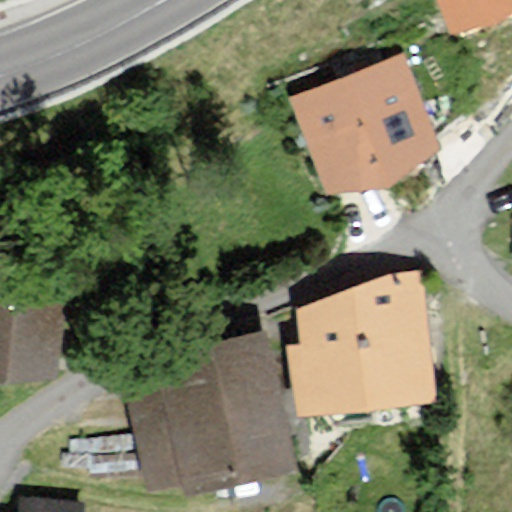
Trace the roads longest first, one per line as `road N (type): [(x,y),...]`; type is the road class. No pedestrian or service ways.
road 1 (residential): [(0,441),(93,377),(173,337),(396,250),(466,210)]
road 2 (secondary): [(0,74),(164,0)]
